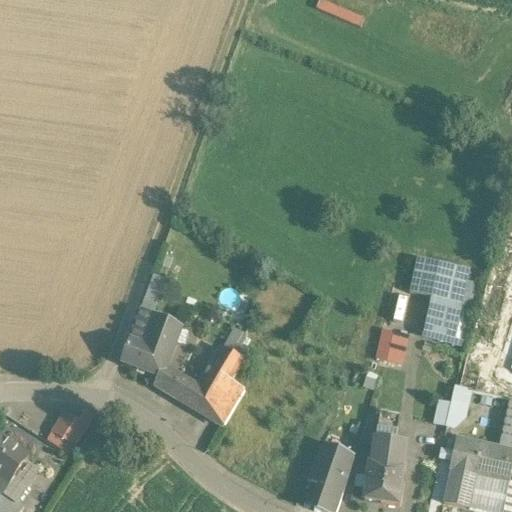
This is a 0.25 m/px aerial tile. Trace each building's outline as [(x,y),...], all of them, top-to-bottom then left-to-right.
[(511,207),(508,206),(468,350),(480,353),(468,394),(472,394),(490,399),(499,366),(511,370),(511,207)] [(410,296),(430,301),(461,308),(469,274),(417,262),(410,296)] [(139,312),(140,313),(140,312),(150,317),(164,279),(153,275),(139,312)] [(461,308),(430,301),(422,335),(453,342),(461,308)] [(150,317),(140,312),(140,313),(129,342),(119,366),(157,381),(158,381),(164,370),(179,330),(150,317)] [(237,332),(224,352),(235,359),(246,338),(237,332)] [(404,356),(383,350),(378,363),(400,370),(404,356)] [(224,352),(201,391),(195,387),(190,392),(183,406),(223,430),(229,419),(244,393),(239,390),(228,384),(242,364),(235,359),(234,359),(224,352)] [(180,379),(164,370),(158,381),(157,381),(153,389),(171,399),(179,385),(180,379)] [(195,387),(180,379),(179,385),(171,399),(183,406),(190,392),(195,387)] [(466,423),(472,394),(468,394),(454,390),(450,406),(438,404),(432,429),(454,434),(466,423)] [(511,492),(511,403),(510,403),(498,451),(511,453),(511,466),(508,486),(475,480),(468,511),(501,511),(506,491),(511,492)] [(78,426),(63,416),(51,435),(73,449),(93,420),(85,415),(78,426)] [(400,421),(371,417),(363,442),(374,443),(396,446),(400,421)] [(139,446),(128,436),(118,448),(129,458),(139,446)] [(28,460),(0,440),(0,495),(2,497),(28,460)] [(511,453),(498,451),(455,441),(448,473),(450,473),(443,506),(468,511),(475,480),(508,486),(511,466),(511,453)] [(396,446),(374,443),(370,467),(401,472),(405,448),(396,446)] [(353,460),(322,447),(307,483),(314,486),(321,489),(313,511),(336,511),(345,488),(353,460)] [(38,471),(27,463),(2,497),(14,505),(38,471)] [(370,467),(369,467),(363,503),(396,507),(401,472),(370,467)] [(511,511),(511,492),(506,491),(501,511),(511,511)] [(21,511),(0,497),(0,511),(21,511)]
